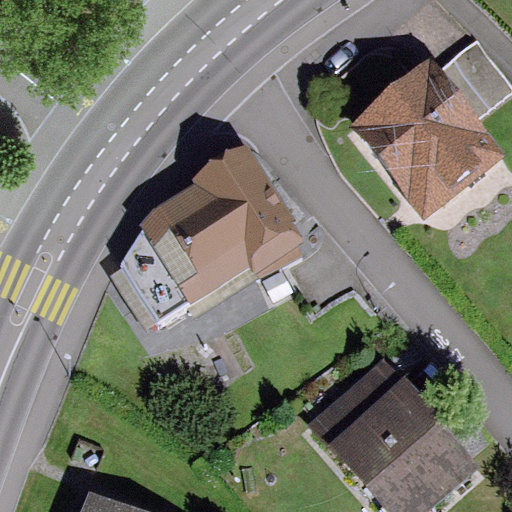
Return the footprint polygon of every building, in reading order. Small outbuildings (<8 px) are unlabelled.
[(435,76),(429,69),(350,131),(425,225),(508,160),(478,122),(511,95),(511,87),(476,42),(435,76)] [(153,215),(114,308),(146,353),(234,290),(242,302),(308,254),(237,155),(153,215)] [(287,283),(263,294),(275,320),(299,309),(287,283)] [(380,357),(307,419),(386,511),(417,511),(472,466),(380,357)] [(133,511),(87,492),(78,511),(133,511)]
